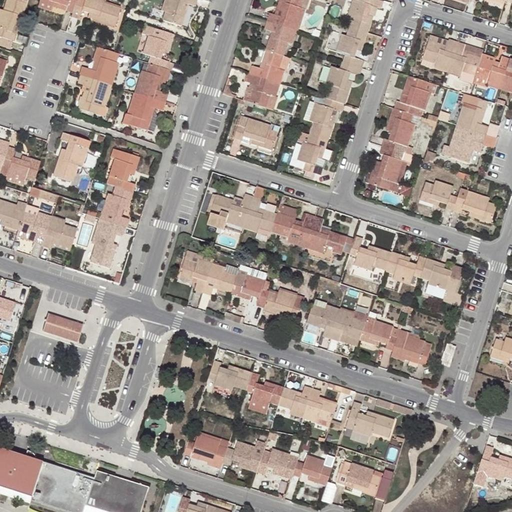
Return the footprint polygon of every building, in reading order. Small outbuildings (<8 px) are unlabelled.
[(14,19),(18,21),(25,3),(25,0),(5,0),(2,11),(0,10),(0,28),(0,29),(0,36),(11,40),(12,40),(14,33),(9,32),(12,25),(14,19)] [(40,0),(39,0),(38,5),(51,9),(53,4),(40,0)] [(40,0),(53,4),(54,0),(55,0),(62,2),(67,4),(66,8),(74,11),(77,0),(40,0)] [(55,0),(54,0),(53,4),(66,8),(67,4),(62,2),(55,0)] [(77,0),(74,11),(72,17),(79,19),(82,9),(86,10),(95,13),(94,17),(116,24),(122,6),(105,1),(104,0),(77,0)] [(196,0),(162,0),(160,8),(164,9),(161,18),(179,24),(183,11),(179,9),(181,3),(181,0),(185,0),(186,0),(196,3),(196,0)] [(268,13),(265,20),(296,30),(304,7),(299,6),(300,0),(280,0),(279,5),(284,7),(282,12),(281,17),(276,15),(268,13)] [(353,17),(350,26),(367,32),(371,19),(367,18),(369,14),(372,15),(375,15),(378,6),(382,7),(384,0),(383,0),(353,0),(348,16),(353,17)] [(296,30),(265,20),(263,26),(272,29),(276,31),(274,37),(269,36),(265,49),(283,54),(287,42),(292,43),(296,30)] [(167,45),(171,32),(154,26),(151,35),(146,33),(141,51),(149,53),(147,61),(164,67),(165,67),(168,59),(158,56),(160,49),(161,43),(167,45)] [(343,61),(362,68),(365,60),(354,57),(356,50),(358,45),(362,46),(367,32),(350,26),(347,35),(342,33),(337,51),(345,54),(343,61)] [(141,51),(146,33),(141,31),(135,49),(141,51)] [(430,34),(428,40),(441,44),(439,49),(445,51),(446,46),(449,40),(430,34)] [(11,40),(0,36),(0,44),(9,47),(11,40)] [(433,67),(447,72),(457,40),(449,38),(449,40),(446,46),(445,51),(439,49),(441,44),(428,40),(420,64),(433,68),(433,67)] [(483,50),(457,40),(447,72),(460,76),(459,79),(472,83),(473,82),(475,75),(480,58),(482,52),(483,50)] [(80,65),(78,73),(109,83),(116,59),(111,57),(114,50),(97,45),(93,58),(97,59),(94,69),(89,68),(80,65)] [(251,65),(248,73),(279,82),(283,69),(287,70),(291,57),(283,54),(265,49),(261,61),(266,63),(264,69),(259,67),(251,65)] [(482,52),(480,58),(493,62),(495,57),(482,52)] [(480,58),(475,75),(487,79),(485,84),(487,84),(500,89),(510,58),(501,55),(499,63),(499,64),(498,68),(492,65),(493,62),(480,58)] [(511,58),(510,58),(500,89),(511,92),(511,58)] [(141,68),(133,90),(165,100),(167,93),(157,90),(153,89),(156,78),(160,79),(164,67),(147,61),(144,69),(141,68)] [(360,75),(362,68),(343,61),(340,69),(331,66),(325,84),(330,86),(326,97),(339,101),(343,102),(349,85),(345,84),(348,77),(349,72),(360,75)] [(164,67),(160,79),(165,81),(169,68),(165,67),(164,67)] [(109,83),(78,73),(75,81),(82,83),(80,88),(83,89),(88,90),(86,94),(81,93),(77,106),(102,113),(105,104),(103,103),(109,83)] [(279,82),(248,73),(246,80),(254,83),(259,84),(257,90),(252,89),(248,101),(265,107),(270,94),(275,96),(279,82)] [(398,100),(395,108),(401,110),(414,114),(416,106),(425,109),(431,91),(426,90),(429,81),(412,75),(408,88),(412,90),(409,96),(405,95),(406,94),(403,94),(401,101),(398,100)] [(475,75),(473,82),(487,87),(487,84),(485,84),(487,79),(475,75)] [(165,100),(133,90),(127,111),(124,111),(121,120),(152,130),(156,117),(153,111),(155,106),(162,109),(165,100)] [(489,100),(464,92),(461,102),(463,103),(456,124),(483,132),(487,134),(490,126),(482,123),(478,122),(481,112),(485,113),(489,100)] [(446,105),(453,106),(455,94),(448,93),(446,105)] [(314,121),(309,134),(327,139),(332,122),(328,121),(330,114),(332,107),(337,109),(343,111),(345,103),(343,102),(339,101),(326,97),(316,94),(314,101),(308,119),(314,121)] [(499,95),(497,102),(503,104),(505,97),(499,95)] [(305,118),(308,119),(314,101),(310,100),(305,118)] [(386,137),(383,145),(397,150),(400,142),(408,144),(415,124),(417,125),(420,116),(414,114),(401,110),(395,108),(391,121),(396,123),(394,131),(391,139),(386,137)] [(439,117),(439,119),(449,122),(451,113),(441,111),(439,117)] [(261,141),(260,145),(273,150),(281,126),(272,123),(272,125),(243,116),(236,138),(243,140),(245,135),(253,138),(261,141)] [(428,119),(422,117),(421,122),(429,124),(428,126),(436,128),(438,122),(428,119)] [(483,132),(456,124),(449,146),(444,144),(441,153),(448,155),(469,162),(473,149),(481,152),(484,141),(487,134),(483,132)] [(490,126),(487,134),(497,137),(499,129),(490,126)] [(68,140),(66,147),(64,153),(60,152),(53,173),(70,179),(76,162),(81,164),(87,146),(78,143),(80,135),(67,131),(66,131),(62,130),(59,137),(64,138),(64,139),(68,140)] [(327,139),(309,134),(307,142),(301,141),(296,159),(305,162),(303,169),(305,170),(315,173),(321,175),(324,168),(314,164),(316,157),(320,159),(327,139)] [(497,137),(487,134),(484,141),(494,144),(497,137)] [(0,144),(7,147),(9,143),(0,139),(0,144)] [(397,150),(383,145),(381,152),(386,154),(383,162),(383,163),(380,172),(376,170),(371,183),(399,192),(402,183),(396,181),(404,159),(395,156),(397,150)] [(34,180),(40,162),(27,158),(26,162),(20,160),(14,158),(16,150),(7,147),(2,165),(9,168),(7,175),(25,181),(26,177),(34,180)] [(109,183),(118,186),(136,192),(138,184),(129,181),(131,174),(133,168),(138,169),(142,156),(117,148),(113,157),(117,159),(112,175),(109,183)] [(428,152),(426,159),(434,162),(437,155),(428,152)] [(383,163),(383,162),(374,159),(371,169),(376,170),(380,172),(383,163)] [(409,161),(404,159),(396,181),(402,183),(409,161)] [(84,186),(88,169),(79,167),(76,184),(84,186)] [(315,173),(305,170),(303,175),(313,178),(315,173)] [(446,206),(455,209),(459,196),(451,193),(454,185),(436,179),(434,183),(426,180),(420,197),(433,202),(435,197),(441,200),(448,202),(446,206)] [(414,186),(404,184),(401,193),(411,196),(414,186)] [(254,197),(262,199),(266,187),(258,185),(254,197)] [(114,213),(111,221),(129,226),(132,219),(123,216),(124,211),(127,203),(131,205),(136,192),(118,186),(115,194),(111,192),(105,210),(114,213)] [(459,196),(455,209),(461,211),(463,207),(473,210),(479,212),(478,217),(492,221),(498,203),(489,200),(490,197),(469,190),(469,189),(462,186),(459,196)] [(58,195),(32,187),(30,193),(29,195),(38,198),(38,197),(56,203),(58,195)] [(105,210),(111,192),(105,191),(99,208),(105,210)] [(226,222),(244,228),(254,197),(247,194),(244,202),(242,208),(232,205),(233,200),(217,195),(211,213),(212,213),(208,225),(224,231),(226,222)] [(0,216),(7,219),(5,223),(19,227),(26,204),(17,201),(17,202),(0,197),(0,216)] [(254,197),(244,228),(257,232),(259,228),(265,230),(272,232),(277,215),(264,211),(262,215),(257,213),(262,199),(254,197)] [(234,199),(233,200),(232,205),(242,208),(244,202),(234,199)] [(35,242),(42,245),(52,214),(39,210),(40,205),(27,201),(26,204),(19,227),(16,233),(29,238),(33,227),(39,229),(37,233),(35,240),(35,242)] [(303,228),(308,214),(308,213),(304,212),(301,221),(295,219),(298,209),(281,204),(277,215),(295,220),(293,225),(303,228)] [(97,216),(88,213),(86,219),(96,222),(97,216)] [(52,214),(42,245),(50,248),(52,242),(53,238),(54,234),(60,236),(58,240),(71,244),(77,226),(64,222),(65,218),(52,214)] [(277,215),(272,232),(281,235),(282,231),(290,234),(288,242),(305,248),(316,217),(308,214),(303,228),(293,225),(295,220),(277,215)] [(111,221),(101,217),(99,225),(100,225),(94,243),(99,244),(93,262),(111,268),(117,250),(112,249),(114,242),(118,231),(127,234),(129,226),(111,221)] [(316,217),(305,248),(323,254),(326,245),(334,248),(333,252),(348,257),(350,253),(354,240),(330,232),(328,236),(318,233),(321,224),(323,219),(316,217)] [(318,233),(328,236),(330,232),(331,227),(321,224),(318,233)] [(33,227),(29,238),(35,240),(37,233),(39,229),(33,227)] [(257,232),(256,237),(266,240),(267,236),(270,236),(272,232),(265,230),(259,228),(257,232)] [(281,235),(279,240),(288,242),(290,234),(282,231),(281,235)] [(53,238),(52,242),(70,248),(71,244),(58,240),(60,236),(54,234),(53,238)] [(379,267),(386,269),(391,251),(374,246),(373,250),(369,249),(360,246),(363,237),(356,235),(354,240),(350,253),(357,255),(354,264),(371,269),(373,265),(379,267)] [(326,245),(323,254),(331,256),(333,252),(334,248),(326,245)] [(199,257),(213,262),(215,256),(188,248),(185,256),(185,257),(198,261),(199,257)] [(391,251),(386,269),(394,272),(393,276),(409,282),(413,273),(421,275),(425,263),(417,260),(415,264),(410,262),(403,260),(405,256),(391,251)] [(195,290),(203,293),(213,262),(199,257),(198,261),(185,257),(179,275),(192,280),(194,275),(199,277),(197,281),(195,290)] [(425,263),(421,275),(425,276),(425,277),(431,279),(429,283),(426,294),(443,299),(446,289),(449,279),(457,282),(463,263),(454,260),(452,271),(445,268),(440,267),(441,263),(427,258),(425,263)] [(219,288),(232,292),(238,274),(225,270),(226,266),(213,262),(203,293),(210,295),(213,286),(214,282),(220,283),(219,288)] [(238,274),(232,292),(245,297),(247,292),(254,295),(260,296),(259,301),(266,303),(270,290),(263,287),(265,278),(267,273),(241,264),(239,270),(238,274)] [(238,274),(239,270),(226,266),(225,270),(238,274)] [(191,284),(192,280),(179,275),(178,279),(191,284)] [(454,291),(457,282),(449,279),(446,289),(454,291)] [(266,303),(264,307),(278,312),(280,307),(286,309),(292,312),(291,316),(299,318),(303,304),(306,296),(298,293),(282,288),(280,293),(270,290),(266,303)] [(0,317),(8,321),(14,303),(0,298),(0,317)] [(325,336),(331,338),(341,307),(329,303),(315,298),(313,304),(308,321),(322,326),(323,322),(328,323),(327,328),(325,336)] [(341,307),(331,338),(339,341),(340,339),(342,332),(343,328),(349,330),(348,334),(359,338),(360,338),(365,320),(353,316),(355,312),(341,307)] [(243,316),(227,310),(225,316),(241,321),(243,316)] [(77,342),(83,324),(48,312),(42,331),(77,342)] [(375,324),(365,320),(360,338),(374,342),(375,338),(382,341),(382,340),(388,343),(387,346),(393,348),(397,335),(400,329),(393,327),(394,324),(377,319),(375,324)] [(400,329),(397,335),(408,339),(409,334),(410,330),(400,327),(400,329)] [(340,339),(357,345),(359,338),(348,334),(342,332),(340,339)] [(408,339),(397,335),(393,348),(392,353),(405,357),(407,352),(413,354),(421,357),(419,362),(426,364),(430,351),(424,348),(426,340),(409,334),(408,339)] [(511,338),(507,337),(505,342),(497,339),(490,357),(504,361),(506,356),(511,358),(511,338)] [(456,344),(448,342),(441,363),(449,365),(456,344)] [(214,361),(212,368),(210,375),(217,377),(214,386),(231,391),(233,387),(246,391),(251,378),(252,373),(234,367),(232,372),(220,368),(221,363),(214,361)] [(234,367),(221,363),(220,368),(232,372),(234,367)] [(269,403),(279,406),(284,389),(271,385),(270,389),(264,387),(256,385),(258,380),(251,378),(246,391),(253,393),(250,402),(268,407),(269,403)] [(290,414),(303,419),(313,388),(305,386),(302,395),(301,399),(296,397),(297,393),(284,389),(279,406),(291,410),(290,414)] [(356,391),(343,387),(341,392),(354,396),(356,391)] [(313,388),(303,419),(317,423),(318,419),(331,424),(332,421),(336,408),(337,406),(323,402),(322,406),(316,404),(318,400),(321,391),(313,388)] [(378,398),(376,404),(390,409),(392,403),(378,398)] [(250,402),(248,408),(266,414),(268,407),(250,402)] [(371,418),(362,416),(358,415),(359,410),(361,405),(354,402),(346,426),(353,429),(352,433),(369,438),(371,433),(387,439),(393,421),(372,414),(371,418)] [(414,410),(395,404),(393,410),(412,416),(414,410)] [(336,408),(332,421),(341,425),(345,412),(336,408)] [(199,431),(198,435),(220,442),(219,446),(228,449),(230,441),(222,439),(222,438),(199,431)] [(271,431),(268,438),(276,440),(278,433),(271,431)] [(195,443),(188,441),(184,454),(191,457),(193,452),(203,455),(209,458),(208,462),(222,467),(222,466),(228,449),(219,446),(220,442),(198,435),(195,443)] [(306,437),(302,448),(309,450),(312,439),(306,437)] [(230,441),(228,449),(234,451),(237,443),(230,441)] [(258,469),(263,456),(253,452),(255,448),(237,443),(234,451),(228,449),(222,466),(229,468),(232,460),(239,462),(245,464),(244,469),(257,473),(258,469)] [(0,484),(34,496),(46,460),(0,445),(0,484)] [(481,445),(473,472),(472,474),(480,476),(498,482),(500,477),(511,481),(511,462),(500,459),(499,463),(494,461),(486,459),(489,447),(481,445)] [(272,452),(265,449),(264,451),(263,456),(258,469),(266,472),(268,468),(273,469),(280,472),(279,476),(292,480),(293,476),(297,462),(299,457),(290,455),(273,450),(272,452)] [(193,452),(191,457),(191,458),(201,462),(202,460),(203,455),(193,452)] [(328,481),(332,469),(324,466),(325,462),(307,456),(304,465),(297,462),(293,476),(300,478),(302,474),(310,477),(315,479),(313,483),(327,487),(328,481)] [(94,476),(46,460),(34,496),(83,511),(86,501),(94,476)] [(346,460),(343,469),(350,471),(352,462),(346,460)] [(350,471),(343,469),(339,482),(346,484),(347,480),(364,486),(363,490),(375,494),(381,477),(373,474),(374,470),(352,462),(350,471)] [(117,511),(138,511),(148,486),(96,469),(94,476),(86,501),(117,511)] [(381,477),(375,494),(385,497),(388,488),(394,472),(385,469),(383,477),(381,476),(381,477)] [(509,492),(511,481),(500,477),(498,482),(498,483),(496,487),(509,492)] [(347,480),(346,484),(363,490),(364,486),(347,480)] [(336,483),(328,481),(327,487),(324,497),(333,500),(337,487),(336,483)] [(232,511),(203,502),(201,507),(196,505),(188,502),(190,498),(182,495),(176,511),(232,511)] [(70,511),(82,511),(83,511),(34,496),(33,499),(70,511)] [(117,511),(86,501),(83,511),(117,511)]
